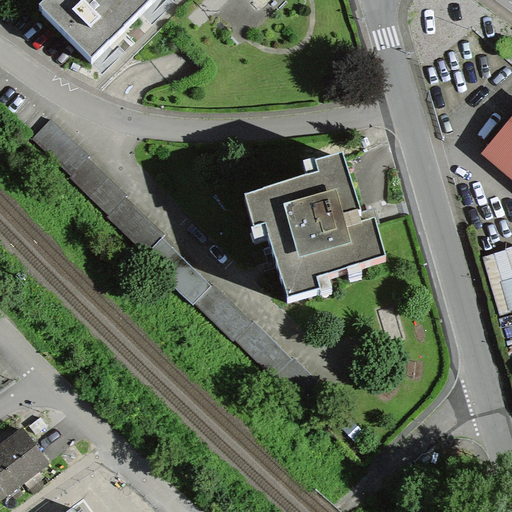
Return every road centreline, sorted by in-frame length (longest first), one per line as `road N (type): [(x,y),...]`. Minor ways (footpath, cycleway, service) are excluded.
road 1 (residential): [(403,104),(169,126),(60,96),(0,50)]
road 2 (residential): [(488,377),(403,104)]
road 3 (residential): [(189,511),(0,332)]
road 4 (residential): [(329,511),(488,377)]
